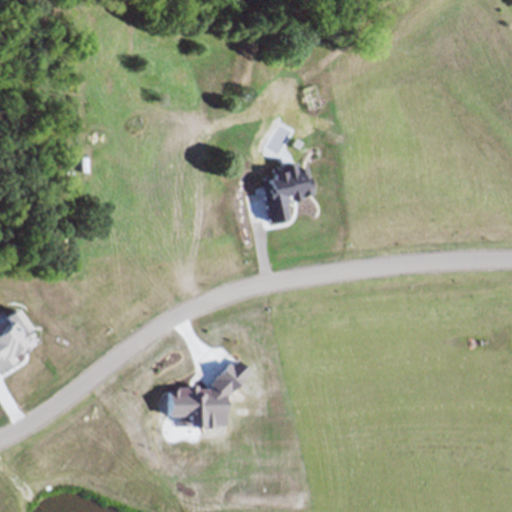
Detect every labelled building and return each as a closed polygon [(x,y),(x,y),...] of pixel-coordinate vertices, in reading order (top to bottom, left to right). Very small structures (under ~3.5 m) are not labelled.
[(129,13),(102,12),(102,66),(119,66),(120,52),(129,52),(129,13)] [(197,88),(197,63),(238,64),(238,82),(232,82),(232,87),(214,86),(214,88),(197,88)] [(139,122),(157,122),(157,166),(139,166),(139,122)] [(250,123),(279,124),(278,181),(248,180),(250,123)] [(176,175),(175,245),(202,245),(203,176),(176,175)]
